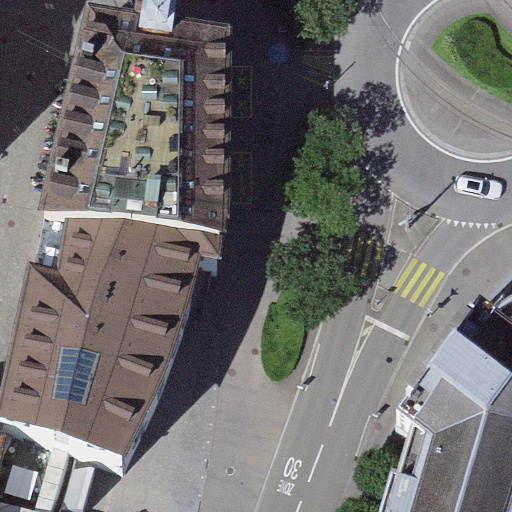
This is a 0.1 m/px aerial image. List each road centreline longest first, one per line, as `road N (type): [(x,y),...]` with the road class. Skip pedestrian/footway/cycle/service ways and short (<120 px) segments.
road 1 (residential): [(0,224),(46,5),(371,76)]
road 2 (residential): [(385,130),(346,384)]
road 3 (residential): [(346,384),(491,193)]
road 4 (residential): [(346,384),(297,511)]
road 5 (secondary): [(385,130),(429,175),(491,193)]
